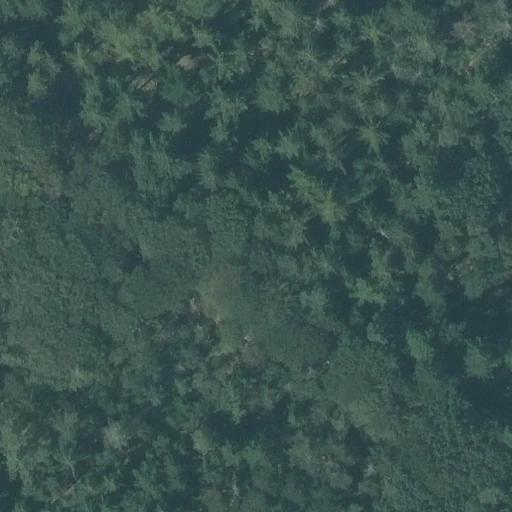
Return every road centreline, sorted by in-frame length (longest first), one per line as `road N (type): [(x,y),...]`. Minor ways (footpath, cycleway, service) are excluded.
road 1 (track): [(0,67),(65,134),(389,368),(472,511)]
road 2 (track): [(158,511),(389,368),(395,348),(511,285)]
road 3 (track): [(0,300),(38,359),(219,243)]
